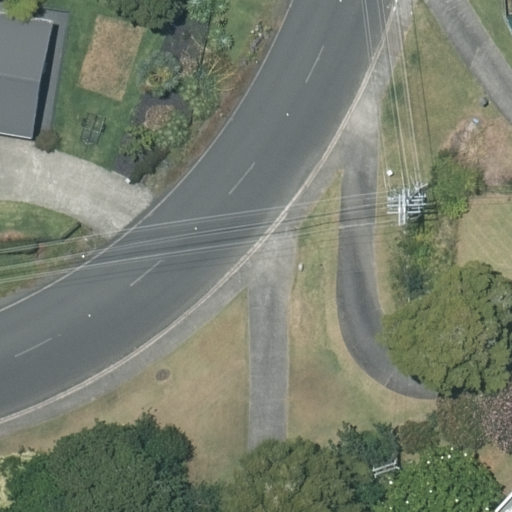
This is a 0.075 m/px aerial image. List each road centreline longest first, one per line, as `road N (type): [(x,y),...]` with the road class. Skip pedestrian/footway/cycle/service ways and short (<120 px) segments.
road 1 (unclassified): [(0,358),(119,307),(289,126)]
road 2 (residential): [(289,126),(341,0)]
